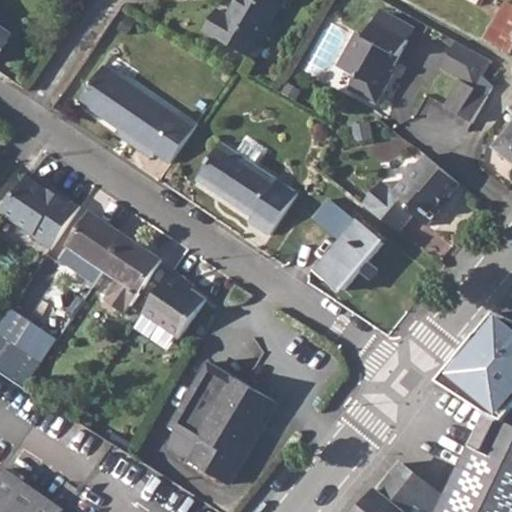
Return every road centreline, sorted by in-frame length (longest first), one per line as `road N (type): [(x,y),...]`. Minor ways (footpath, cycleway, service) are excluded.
road 1 (residential): [(31,119),(402,377)]
road 2 (tertiary): [(289,511),(402,377)]
road 3 (tertiary): [(402,377),(511,245)]
road 4 (residential): [(31,119),(116,0)]
road 5 (unknown): [(511,104),(478,168),(511,209)]
